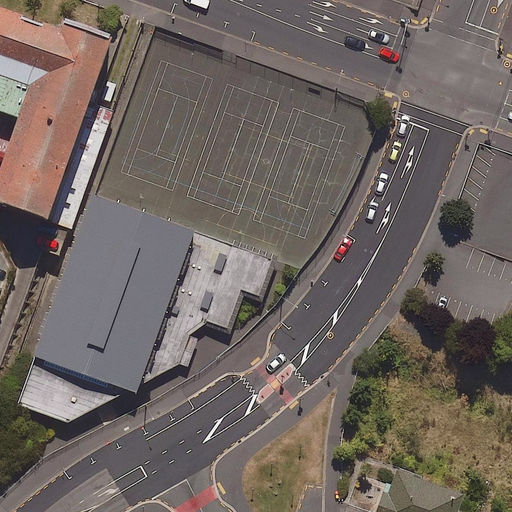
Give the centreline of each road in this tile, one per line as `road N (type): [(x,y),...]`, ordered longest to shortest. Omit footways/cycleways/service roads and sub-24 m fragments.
road 1 (tertiary): [(171,448),(299,358),(347,302),(386,243),(449,70)]
road 2 (secondary): [(260,0),(449,70)]
